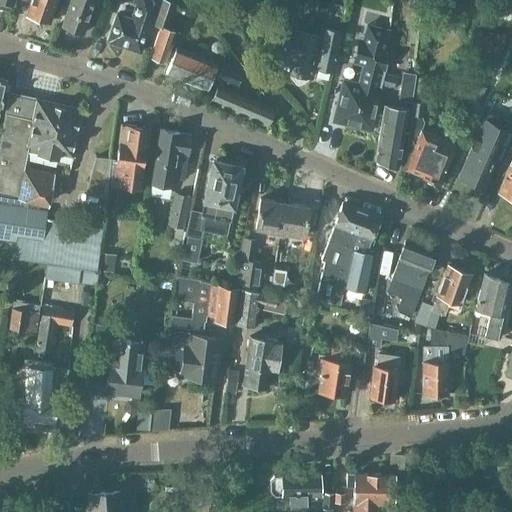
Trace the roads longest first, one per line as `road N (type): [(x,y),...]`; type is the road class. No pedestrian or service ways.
road 1 (residential): [(511,251),(0,43)]
road 2 (residential): [(511,429),(0,471)]
